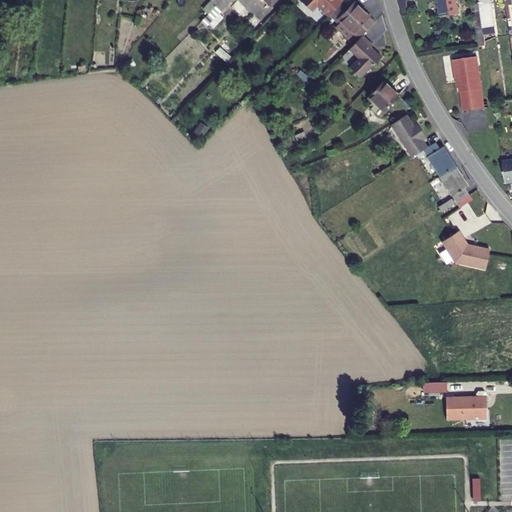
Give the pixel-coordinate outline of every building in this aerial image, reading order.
[(220,0),(211,0),(203,9),(208,14),(220,0)] [(220,0),(208,14),(213,19),(230,0),(220,0)] [(304,0),(303,1),(313,11),(318,6),(330,17),(342,4),(344,2),(342,0),(304,0)] [(398,0),(399,0),(402,14),(403,14),(407,14),(406,8),(405,1),(407,1),(406,0),(398,0)] [(436,0),(437,2),(439,16),(457,13),(455,0),(436,0)] [(478,0),(479,3),(483,26),(494,25),(490,0),(478,0)] [(338,18),(359,39),(363,35),(375,22),(354,2),(338,18)] [(431,17),(439,16),(437,2),(429,3),(431,17)] [(479,3),(460,6),(461,12),(473,11),(478,45),(486,44),(483,26),(479,3)] [(369,68),(370,69),(382,57),(371,46),(373,45),(363,35),(359,39),(349,49),(359,58),(350,67),(355,72),(354,73),(359,78),(360,77),(361,77),(369,68)] [(224,42),(215,53),(227,62),(236,51),(224,42)] [(477,55),(452,58),(455,76),(458,76),(463,109),(485,106),(477,55)] [(370,109),(378,116),(399,95),(384,80),(368,96),(376,103),(370,109)] [(411,157),(423,149),(426,147),(421,139),(425,137),(419,128),(415,130),(412,125),(405,115),(390,125),(411,157)] [(201,122),(193,132),(201,138),(209,128),(201,122)] [(426,147),(423,149),(439,175),(456,165),(444,146),(439,149),(435,141),(426,147)] [(511,162),(503,163),(507,186),(511,184),(511,162)] [(469,186),(456,165),(439,175),(453,196),(440,204),(443,210),(457,201),(469,193),(465,188),(469,186)] [(469,193),(457,201),(460,207),(472,199),(469,193)] [(459,231),(443,242),(456,262),(486,269),(491,249),(473,246),(473,247),(469,246),(459,231)] [(449,379),(427,381),(427,391),(450,389),(449,379)] [(450,396),(451,418),(490,417),(489,393),(487,391),(482,391),(480,393),(480,395),(450,396)] [(479,479),(471,479),(472,501),(480,501),(479,479)]
